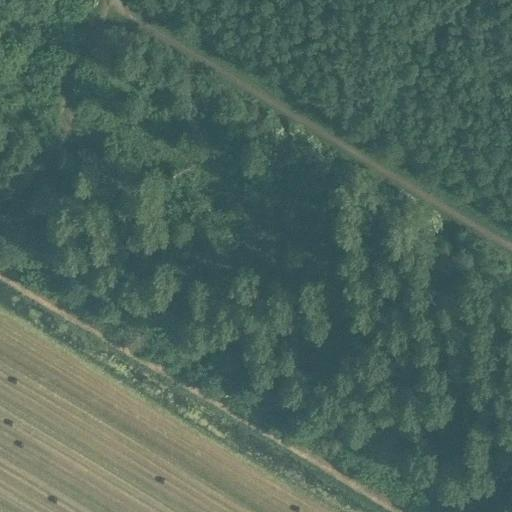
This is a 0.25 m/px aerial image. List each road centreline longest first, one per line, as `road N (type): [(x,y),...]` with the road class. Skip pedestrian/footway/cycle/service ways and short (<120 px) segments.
road 1 (unknown): [(0,265),(409,511)]
road 2 (unknown): [(112,0),(82,62),(78,130),(56,164),(0,213)]
